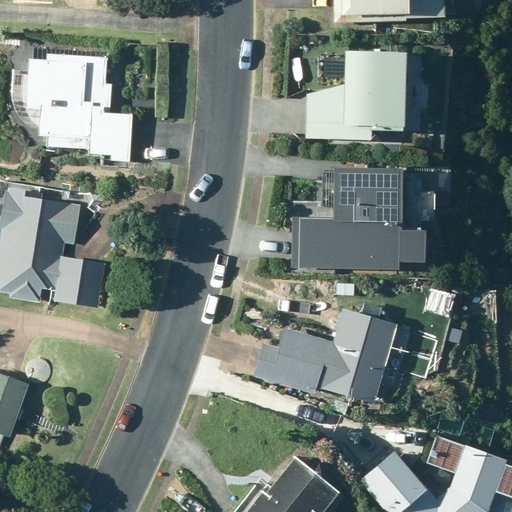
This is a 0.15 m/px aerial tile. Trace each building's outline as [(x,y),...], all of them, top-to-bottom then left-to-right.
[(331,0),(332,21),(404,18),(404,17),(408,16),(409,31),(426,30),(426,17),(442,16),(441,0),(331,0)] [(314,50),(290,49),(288,85),(312,87),(314,50)] [(400,129),(401,50),(340,49),(339,82),(306,93),(305,137),(368,138),(368,128),(400,129)] [(128,160),(129,113),(108,112),(109,83),(101,83),(102,54),(42,52),(42,58),(21,57),(20,104),(34,105),(34,134),(43,135),(43,146),(85,147),(85,152),(107,152),(107,160),(128,160)] [(398,155),(398,143),(381,142),(381,154),(398,155)] [(291,268),(399,270),(400,261),(425,262),(426,230),(400,229),(401,169),(332,168),(332,217),(292,216),(291,268)] [(0,290),(6,291),(6,297),(38,300),(39,286),(50,288),(49,299),(98,305),(104,261),(61,256),(63,242),(73,242),(78,203),(39,199),(39,190),(4,186),(3,190),(0,189),(0,290)] [(373,401),(395,323),(340,308),(331,339),(281,326),(275,346),(261,343),(252,376),(312,393),(314,385),(373,401)] [(6,436),(25,382),(0,373),(0,445),(3,436),(6,436)] [(329,410),(344,414),(347,402),(333,398),(329,410)] [(495,502),(496,501),(511,449),(474,437),(460,481),(444,494),(401,442),(366,471),(400,511),(482,511),(494,502),(495,502)] [(293,457),(262,495),(259,492),(242,511),(308,511),(310,510),(311,511),(318,511),(335,492),(293,457)]
